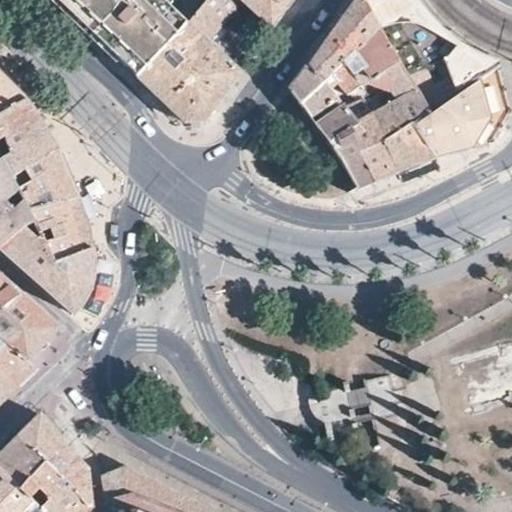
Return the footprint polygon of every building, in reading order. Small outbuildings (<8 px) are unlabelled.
[(56,0),(79,22),(117,59),(139,79),(185,24),(204,0),(56,0)] [(233,0),(204,0),(185,24),(209,44),(233,12),(233,0)] [(240,0),(273,29),(293,0),(240,0)] [(381,32),(362,0),(355,0),(334,30),(311,64),(327,97),(335,90),(341,100),(359,90),(362,95),(370,91),(375,100),(384,96),(392,110),(397,107),(411,125),(430,112),(408,77),(381,32)] [(362,0),(381,32),(408,77),(446,64),(456,94),(478,79),(498,67),(496,61),(483,59),(465,52),(458,47),(450,41),(435,28),(424,16),(413,1),(412,0),(362,0)] [(209,44),(185,24),(139,79),(162,102),(185,124),(196,123),(206,122),(227,93),(241,73),(209,44)] [(335,113),(327,97),(311,64),(303,75),(291,91),(313,123),(335,113)] [(478,79),(456,94),(430,112),(411,125),(436,157),(445,155),(477,148),(492,144),(493,143),(504,125),(510,113),(498,67),(478,79)] [(0,114),(29,98),(0,69),(0,114)] [(12,176),(23,170),(43,158),(61,148),(57,142),(53,135),(46,124),(29,98),(0,114),(0,141),(4,139),(11,152),(1,158),(9,171),(12,176)] [(436,157),(411,125),(397,107),(392,110),(378,116),(371,103),(358,109),(399,171),(416,165),(436,157)] [(387,176),(399,171),(358,109),(354,104),(335,113),(351,127),(343,132),(374,181),(387,176)] [(351,127),(335,113),(313,123),(323,139),(328,136),(333,143),(329,147),(357,188),(365,185),(374,181),(343,132),(351,127)] [(4,139),(0,141),(0,155),(1,158),(11,152),(4,139)] [(18,188),(19,190),(24,200),(31,212),(81,197),(78,190),(70,171),(70,170),(61,148),(43,158),(23,170),(30,183),(18,188)] [(0,246),(1,247),(25,227),(35,220),(31,212),(24,200),(13,210),(7,202),(19,190),(18,188),(12,176),(9,171),(1,158),(0,158),(0,246)] [(56,262),(96,249),(93,237),(91,227),(91,224),(81,197),(31,212),(35,220),(41,233),(50,230),(53,240),(46,242),(56,262)] [(41,233),(35,220),(25,227),(37,239),(43,237),(46,242),(53,240),(50,230),(41,233)] [(56,262),(46,242),(43,237),(37,239),(25,227),(1,247),(21,266),(77,316),(86,305),(90,300),(94,291),(95,288),(97,282),(99,271),(98,259),(96,249),(56,262)] [(0,331),(31,361),(46,346),(63,329),(20,291),(10,283),(0,273),(0,331)] [(39,369),(31,361),(0,331),(0,368),(21,387),(28,380),(39,369)] [(0,406),(1,406),(21,387),(0,368),(0,406)] [(29,427),(19,438),(34,451),(43,458),(52,465),(57,469),(60,472),(63,476),(70,485),(79,496),(84,503),(88,508),(93,507),(93,503),(91,474),(91,468),(59,435),(53,428),(43,414),(29,427)] [(7,450),(0,457),(0,468),(16,485),(30,499),(38,489),(47,498),(39,508),(43,511),(92,511),(93,507),(88,508),(84,503),(79,496),(70,485),(63,476),(60,472),(57,469),(52,465),(43,458),(34,451),(19,438),(7,450)] [(104,475),(109,497),(131,491),(185,511),(214,511),(207,508),(128,466),(104,475)] [(0,511),(43,511),(39,508),(30,499),(16,485),(0,468),(0,511)] [(185,511),(131,491),(109,497),(111,511),(185,511)]
